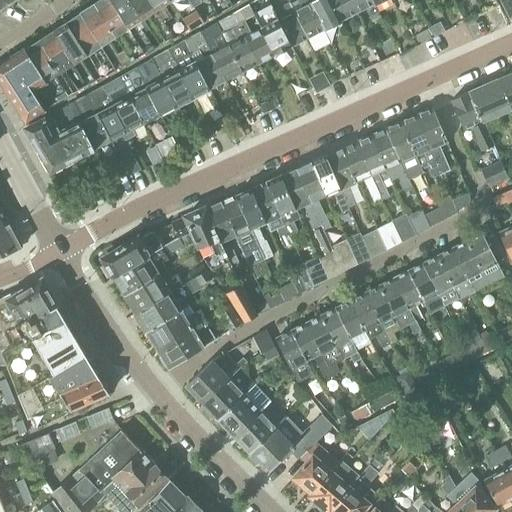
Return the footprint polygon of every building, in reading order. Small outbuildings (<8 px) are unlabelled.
[(109,0),(102,0),(94,6),(115,37),(120,34),(129,49),(130,48),(136,58),(145,53),(109,0)] [(149,29),(143,19),(142,20),(129,0),(109,0),(145,53),(145,54),(155,49),(144,32),(149,29)] [(165,42),(174,37),(149,0),(129,0),(142,20),(143,19),(147,17),(154,28),(155,27),(165,42)] [(167,0),(149,0),(174,37),(188,30),(169,2),(167,0)] [(294,6),(292,7),(308,38),(323,30),(307,0),(298,0),(302,7),(296,9),(294,6)] [(307,0),(323,30),(340,21),(329,0),(307,0)] [(329,0),(340,21),(357,12),(350,0),(329,0)] [(350,0),(357,12),(374,4),(371,0),(350,0)] [(511,0),(501,0),(511,20),(511,0)] [(249,4),(248,4),(254,15),(261,28),(274,55),(291,47),(273,11),(270,6),(258,12),(252,2),(249,4)] [(291,47),(308,38),(292,7),(291,7),(289,3),(273,11),(291,47)] [(248,4),(232,14),(257,64),(274,55),(261,28),(251,33),(245,20),(254,15),(248,4)] [(94,6),(80,15),(116,70),(130,62),(124,50),(115,55),(107,42),(115,37),(94,6)] [(183,20),(189,30),(203,22),(196,12),(183,20)] [(218,35),(225,47),(227,46),(240,73),(241,72),(257,64),(232,14),(215,23),(220,33),(218,35)] [(102,77),(116,70),(80,15),(66,23),(102,77)] [(101,78),(102,77),(66,23),(53,32),(88,85),(101,78)] [(200,32),(199,32),(224,81),(240,73),(227,46),(225,47),(219,49),(212,38),(218,35),(220,33),(215,23),(200,32)] [(427,30),(417,35),(421,44),(431,38),(427,30)] [(78,91),(88,85),(53,32),(39,41),(60,73),(64,71),(78,91)] [(208,89),(224,81),(199,32),(184,41),(190,54),(191,54),(199,50),(203,58),(195,62),(194,62),(208,89)] [(55,76),(60,73),(39,41),(25,51),(56,98),(59,102),(68,96),(55,76)] [(190,54),(184,41),(167,50),(174,62),(178,71),(192,98),(208,89),(194,62),(195,62),(191,54),(190,54)] [(155,56),(151,59),(175,107),(192,98),(178,71),(174,62),(167,50),(155,56)] [(25,51),(11,60),(31,91),(36,88),(47,104),(56,98),(25,51)] [(159,115),(175,107),(151,59),(142,63),(143,64),(135,68),(159,115)] [(6,63),(0,66),(0,80),(24,120),(43,109),(31,91),(11,60),(6,63)] [(143,123),(159,115),(135,68),(127,72),(128,72),(119,77),(129,96),(143,123)] [(511,113),(511,72),(497,79),(511,110),(511,113)] [(102,87),(108,98),(125,132),(143,123),(129,96),(119,77),(102,86),(102,87)] [(321,91),(331,86),(327,79),(317,84),(321,91)] [(484,122),(511,110),(497,79),(479,87),(467,92),(481,122),(484,121),(484,122)] [(96,90),(86,96),(109,141),(125,132),(108,98),(102,87),(96,90)] [(495,144),(484,122),(484,121),(481,122),(467,92),(452,100),(466,129),(471,127),(481,151),(495,144)] [(86,96),(70,105),(93,149),(109,141),(86,96)] [(260,105),(264,113),(275,108),(271,100),(260,105)] [(65,164),(93,149),(70,105),(26,129),(50,172),(65,164)] [(450,170),(439,145),(446,142),(431,108),(416,115),(441,174),(450,170)] [(416,115),(400,122),(421,173),(424,172),(424,173),(431,170),(434,177),(441,174),(416,115)] [(391,126),(385,129),(410,187),(412,186),(416,194),(427,189),(420,174),(421,173),(400,122),(391,126)] [(385,129),(370,135),(389,177),(391,181),(398,178),(404,190),(410,187),(385,129)] [(370,135),(355,142),(381,201),(382,200),(389,196),(382,180),(389,177),(370,135)] [(193,146),(189,138),(180,142),(184,150),(193,146)] [(355,142),(340,148),(356,183),(363,179),(375,204),(381,201),(355,142)] [(340,148),(325,155),(349,208),(356,205),(348,186),(356,183),(340,148)] [(162,160),(158,151),(149,156),(153,165),(162,160)] [(325,155),(312,161),(327,195),(333,193),(342,213),(350,210),(349,208),(325,155)] [(130,175),(141,169),(136,160),(125,165),(130,175)] [(481,169),(482,170),(489,188),(510,178),(501,160),(481,169)] [(312,161),(296,168),(324,230),(332,227),(318,199),(327,195),(312,161)] [(331,247),(324,230),(296,168),(281,174),(297,208),(304,205),(310,220),(308,220),(313,230),(314,229),(325,253),(323,253),(325,257),(320,259),(330,279),(333,277),(343,272),(331,247)] [(296,209),(297,208),(281,174),(267,181),(291,235),(299,232),(298,231),(294,222),(300,218),(296,209)] [(294,243),(291,235),(267,181),(251,188),(266,222),(273,219),(281,238),(284,247),(294,243)] [(447,198),(434,204),(441,221),(458,214),(456,210),(457,210),(453,200),(448,187),(443,189),(447,198)] [(258,225),(266,222),(251,188),(235,194),(261,252),(264,260),(274,256),(266,240),(265,241),(265,240),(264,240),(258,225)] [(511,189),(503,193),(507,202),(508,205),(511,203),(511,189)] [(79,192),(70,196),(74,205),(84,200),(79,192)] [(507,202),(503,193),(493,197),(497,206),(507,202)] [(264,260),(261,252),(235,194),(220,201),(236,235),(249,266),(264,260)] [(453,200),(457,210),(468,205),(470,199),(468,194),(453,200)] [(205,208),(205,209),(229,261),(230,260),(235,271),(242,267),(229,239),(236,235),(220,201),(205,208)] [(429,227),(441,221),(434,204),(421,209),(422,210),(420,210),(428,228),(429,227)] [(184,218),(184,219),(191,233),(201,255),(211,270),(229,262),(229,261),(205,209),(184,218)] [(0,233),(11,229),(1,210),(0,210),(0,233)] [(416,234),(428,228),(420,210),(408,216),(416,234)] [(400,242),(416,234),(408,216),(407,214),(392,220),(392,221),(391,222),(400,242)] [(184,219),(171,224),(171,225),(177,238),(178,239),(191,233),(184,219)] [(386,249),(400,242),(391,222),(377,228),(377,229),(386,249)] [(511,225),(499,231),(511,262),(511,225)] [(0,257),(16,250),(21,248),(19,243),(11,229),(0,233),(0,257)] [(371,257),(386,249),(377,229),(362,236),(371,257)] [(490,283),(503,276),(481,231),(467,238),(490,283)] [(102,260),(113,278),(163,248),(162,247),(152,232),(139,240),(137,238),(102,260)] [(358,264),(371,257),(362,236),(361,232),(347,239),(358,264)] [(181,238),(185,246),(194,241),(190,234),(181,238)] [(182,246),(178,239),(177,238),(162,247),(163,248),(113,278),(124,296),(166,270),(162,263),(167,260),(163,253),(165,252),(167,255),(182,246)] [(452,246),(475,291),(490,283),(467,238),(452,246)] [(358,264),(347,239),(331,247),(343,272),(358,264)] [(460,299),(475,291),(452,246),(437,253),(460,299)] [(422,261),(445,306),(460,299),(437,253),(422,261)] [(313,287),(330,279),(320,259),(319,257),(304,264),(313,287)] [(408,268),(424,301),(431,314),(445,306),(422,261),(408,268)] [(292,282),(298,294),(298,295),(313,287),(304,264),(303,262),(287,270),(292,282)] [(171,277),(166,270),(124,296),(135,313),(207,270),(203,264),(187,274),(189,276),(180,281),(176,274),(171,277)] [(424,301),(408,268),(393,276),(416,321),(422,318),(416,305),(424,301)] [(135,313),(146,332),(189,305),(184,297),(189,294),(190,295),(202,287),(201,285),(209,281),(211,284),(214,282),(212,279),(213,278),(208,269),(207,270),(135,313)] [(258,315),(258,314),(238,276),(229,281),(233,288),(225,293),(245,323),(258,315)] [(414,334),(421,330),(416,321),(393,276),(378,283),(401,329),(409,325),(414,334)] [(0,302),(0,350),(1,351),(1,350),(18,343),(21,342),(15,333),(11,327),(41,313),(53,301),(44,286),(41,281),(36,284),(8,301),(7,300),(0,302)] [(278,289),(284,301),(298,294),(292,282),(278,289)] [(401,329),(378,283),(363,291),(389,341),(396,338),(393,333),(401,329)] [(210,292),(222,310),(230,305),(218,287),(210,292)] [(266,302),(270,308),(270,309),(285,302),(284,301),(278,289),(264,296),(266,302)] [(389,341),(363,291),(349,299),(369,339),(376,336),(383,348),(390,344),(389,341)] [(369,339),(349,299),(334,306),(356,350),(370,343),(368,340),(369,339)] [(30,338),(65,322),(66,321),(57,306),(56,306),(53,301),(41,313),(11,327),(15,333),(21,342),(30,338)] [(266,302),(257,306),(260,313),(270,308),(266,302)] [(146,332),(157,349),(206,319),(200,309),(194,313),(189,305),(146,332)] [(230,305),(222,310),(218,313),(229,331),(242,324),(230,305)] [(356,350),(334,306),(319,314),(343,360),(350,356),(354,363),(361,359),(356,350)] [(304,321),(333,376),(337,374),(338,369),(335,363),(343,360),(319,314),(304,321)] [(206,319),(157,349),(169,368),(216,339),(205,321),(207,320),(206,319)] [(333,376),(304,321),(290,329),(307,362),(314,358),(324,377),(328,378),(333,376)] [(1,351),(5,363),(17,394),(47,376),(85,355),(66,322),(65,322),(30,338),(21,342),(18,343),(1,350),(1,351)] [(275,346),(266,331),(265,329),(254,336),(262,353),(274,347),(275,346)] [(307,362),(290,329),(275,336),(297,383),(313,374),(307,362)] [(504,342),(511,338),(511,331),(511,330),(501,335),(504,342)] [(481,339),(480,339),(487,352),(496,348),(490,336),(482,340),(481,339)] [(466,347),(470,354),(473,359),(487,352),(480,339),(466,347)] [(274,347),(262,353),(266,361),(278,354),(274,347)] [(459,367),(473,359),(470,354),(466,347),(452,354),(459,369),(460,368),(459,367)] [(446,376),(459,369),(452,354),(451,355),(450,352),(446,354),(447,357),(438,362),(446,376)] [(226,353),(211,362),(186,385),(187,386),(186,388),(196,398),(197,397),(202,402),(239,367),(240,368),(247,362),(243,358),(236,364),(226,353)] [(25,413),(29,416),(41,408),(40,407),(42,405),(49,401),(50,403),(80,383),(82,387),(100,378),(85,355),(47,376),(17,394),(25,413)] [(277,377),(286,370),(280,363),(271,371),(277,377)] [(218,419),(255,384),(240,368),(239,367),(202,402),(218,419)] [(422,367),(421,368),(431,388),(443,381),(437,371),(428,376),(422,367)] [(421,393),(431,388),(421,368),(410,373),(413,380),(419,389),(421,393)] [(413,380),(410,373),(408,371),(396,377),(407,396),(419,389),(413,380)] [(109,393),(100,378),(82,387),(80,383),(50,403),(49,401),(42,405),(40,407),(41,408),(29,416),(31,418),(37,428),(70,410),(71,410),(109,393)] [(0,381),(0,387),(3,393),(10,390),(6,379),(0,381)] [(255,384),(218,419),(234,436),(272,400),(256,384),(255,384)] [(7,405),(15,402),(10,390),(3,393),(7,405)] [(298,390),(292,395),(299,402),(305,397),(298,390)] [(393,390),(386,394),(391,404),(398,400),(393,390)] [(444,416),(434,393),(415,414),(432,430),(444,416)] [(376,411),(391,404),(386,394),(371,401),(376,411)] [(409,420),(426,401),(420,394),(403,402),(397,409),(409,420)] [(250,453),(286,419),(288,417),(272,400),(234,436),(250,453)] [(363,418),(376,411),(371,401),(358,408),(363,418)] [(356,422),(363,418),(358,408),(351,412),(356,422)] [(372,419),(380,429),(395,412),(393,408),(372,419)] [(331,416),(336,423),(338,421),(342,427),(350,424),(346,416),(343,417),(338,411),(331,416)] [(317,442),(334,426),(324,416),(305,434),(314,443),(300,458),(306,463),(293,478),(295,480),(297,483),(301,486),(304,487),(312,494),(339,462),(317,442)] [(27,431),(22,419),(14,423),(19,434),(27,431)] [(291,446),(302,436),(286,419),(250,453),(251,454),(249,455),(258,464),(259,462),(266,470),(278,459),(281,462),(294,450),(291,446)] [(142,451),(122,429),(54,493),(67,511),(84,511),(93,503),(90,500),(127,465),(142,451)] [(39,471),(61,462),(56,450),(57,449),(51,432),(20,445),(39,471)] [(497,451),(502,462),(503,461),(511,457),(506,446),(497,451)] [(9,464),(17,461),(12,449),(4,452),(9,464)] [(90,500),(93,503),(97,507),(107,497),(121,511),(131,511),(167,479),(165,476),(165,473),(161,468),(157,468),(142,451),(127,465),(90,500)] [(493,467),(502,462),(497,451),(488,456),(493,467)] [(331,510),(332,511),(361,511),(374,498),(374,492),(367,486),(379,473),(377,471),(383,464),(376,457),(360,476),(331,510)] [(360,476),(342,460),(340,462),(339,462),(312,494),(310,496),(328,511),(329,511),(331,510),(360,476)] [(409,476),(417,468),(409,461),(401,469),(409,476)] [(498,506),(511,498),(511,479),(506,468),(484,480),(498,506)] [(392,482),(401,490),(409,481),(400,473),(392,482)] [(471,473),(456,487),(449,475),(444,480),(446,482),(441,487),(458,505),(464,511),(494,511),(495,509),(476,488),(481,483),(471,473)] [(16,482),(20,493),(28,490),(24,478),(16,482)] [(170,482),(142,510),(143,511),(173,511),(186,499),(170,482)] [(33,502),(28,490),(20,493),(25,505),(33,502)] [(450,511),(442,511),(437,508),(423,494),(417,499),(429,511),(464,511),(458,505),(450,511)] [(173,511),(199,511),(198,511),(197,509),(197,506),(191,500),(188,500),(187,499),(186,499),(173,511)] [(429,511),(417,499),(412,504),(418,510),(417,511),(429,511)] [(38,511),(59,511),(58,510),(59,509),(53,501),(38,511)]
